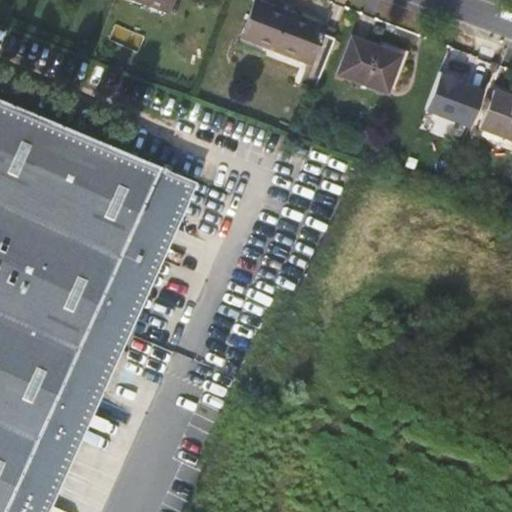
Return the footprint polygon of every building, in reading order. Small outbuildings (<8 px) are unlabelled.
[(132,0),(165,12),(169,0),(132,0)] [(299,82),(314,88),(333,38),(316,32),(319,25),(251,0),(250,0),(233,45),(303,72),(299,82)] [(316,32),(333,38),(335,31),(319,25),(316,32)] [(384,93),(399,55),(350,37),(335,75),(384,93)] [(423,111),(467,128),(480,92),(463,85),(462,89),(454,86),(456,82),(457,80),(438,72),(423,111)] [(498,135),(511,140),(511,97),(489,89),(475,126),(478,127),(498,135)] [(0,511),(32,511),(181,184),(0,101),(0,511)] [(495,139),(498,135),(478,127),(476,132),(495,139)]
